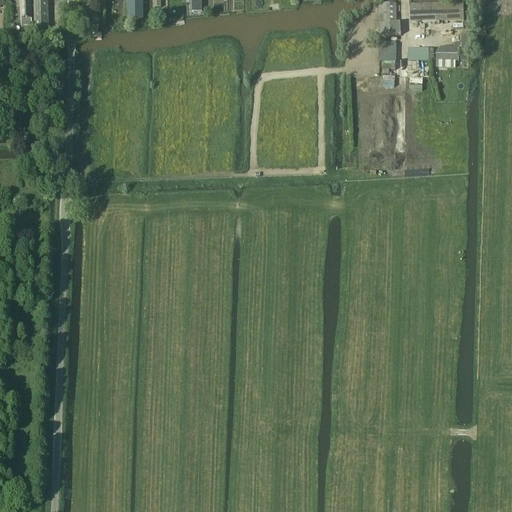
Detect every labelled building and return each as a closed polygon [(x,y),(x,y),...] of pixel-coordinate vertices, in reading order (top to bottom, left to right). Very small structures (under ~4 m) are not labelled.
[(30,0),(20,0),(21,20),(31,20),(30,0)] [(141,0),(127,0),(128,21),(142,20),(141,0)] [(49,42),(48,2),(33,2),(34,42),(49,42)] [(410,23),(464,21),(463,3),(410,5),(410,23)] [(384,5),(379,5),(379,24),(396,24),(395,5),(384,5)] [(79,24),(79,38),(88,38),(87,24),(79,24)] [(452,45),(452,49),(459,49),(461,49),(460,63),(467,63),(468,40),(461,39),(461,45),(452,45)] [(436,62),(436,69),(455,70),(455,63),(459,63),(459,49),(452,49),(442,48),(442,56),(436,55),(436,62)]
